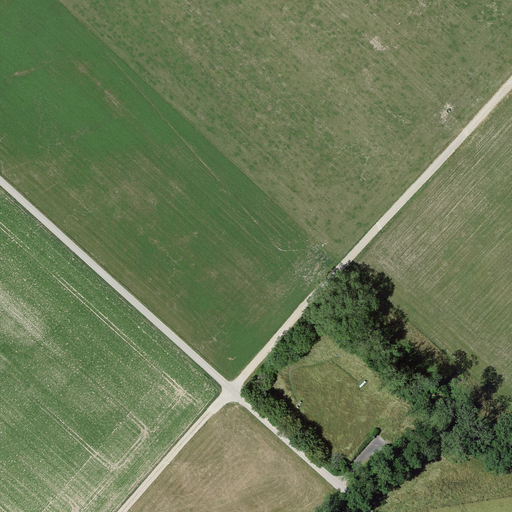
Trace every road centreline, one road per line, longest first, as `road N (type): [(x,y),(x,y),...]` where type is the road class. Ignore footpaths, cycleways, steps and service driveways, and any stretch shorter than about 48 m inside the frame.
road 1 (track): [(511,79),(121,511)]
road 2 (track): [(0,180),(369,511)]
